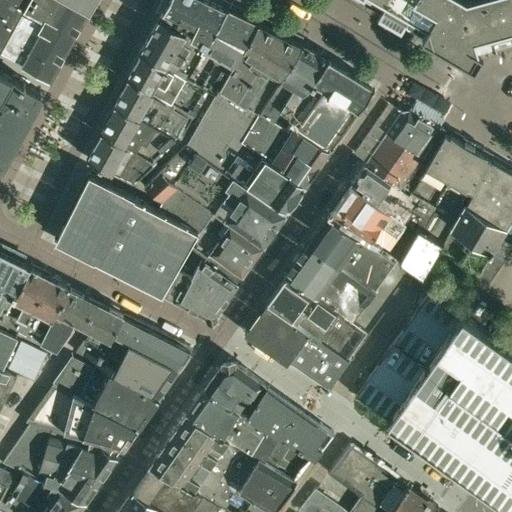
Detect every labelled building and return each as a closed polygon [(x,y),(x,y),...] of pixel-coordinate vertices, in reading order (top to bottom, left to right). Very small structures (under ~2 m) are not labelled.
[(0,0),(0,48),(26,0),(0,0)] [(0,48),(49,75),(90,0),(26,0),(0,48)] [(205,42),(227,4),(221,1),(219,1),(217,0),(165,0),(162,7),(158,15),(205,42)] [(511,0),(373,0),(429,32),(451,45),(453,39),(467,47),(478,45),(482,44),(511,34),(511,0)] [(227,72),(257,20),(229,6),(227,4),(205,42),(185,77),(207,89),(215,94),(227,72)] [(185,77),(205,42),(158,15),(138,49),(140,50),(140,51),(185,77)] [(227,72),(186,144),(213,162),(232,135),(240,140),(258,111),(300,42),(282,32),(257,20),(227,72)] [(298,96),(328,56),(326,55),(318,53),(310,49),(305,43),(303,42),(301,41),(300,42),(258,111),(273,119),(279,109),(287,114),(288,114),(298,96)] [(193,114),(207,89),(185,77),(140,51),(126,75),(128,76),(127,76),(159,95),(174,103),(174,102),(193,114)] [(358,107),(373,86),(373,85),(372,85),(328,58),(329,57),(328,56),(298,96),(288,114),(288,115),(297,122),(315,133),(332,144),(356,107),(358,107)] [(41,91),(0,70),(0,164),(1,163),(10,147),(12,148),(36,107),(33,105),(41,91)] [(174,103),(159,95),(127,76),(128,76),(126,75),(120,83),(122,85),(113,102),(115,103),(146,122),(159,129),(159,128),(174,137),(187,115),(172,107),(174,103)] [(436,145),(432,143),(441,126),(439,125),(444,117),(438,114),(440,112),(417,98),(411,109),(409,108),(407,108),(405,108),(404,108),(403,109),(366,161),(399,185),(418,199),(421,196),(411,189),(436,145)] [(134,148),(135,149),(153,158),(174,137),(159,128),(159,129),(146,122),(115,103),(100,129),(102,130),(134,148)] [(273,119),(258,111),(240,140),(293,173),(305,181),(328,148),(311,137),(289,122),(286,128),(273,119)] [(465,201),(492,156),(488,153),(489,151),(488,151),(485,150),(479,147),(475,145),(469,142),(463,139),(459,136),(454,133),(451,130),(450,131),(445,129),(436,145),(411,189),(421,196),(418,199),(405,220),(406,221),(416,228),(398,258),(423,275),(439,246),(453,222),(465,201)] [(118,175),(134,148),(102,130),(87,156),(95,161),(118,175)] [(285,209),(305,181),(293,173),(240,140),(232,135),(213,162),(229,173),(231,170),(236,173),(269,197),(284,208),(285,209)] [(155,173),(144,184),(162,198),(175,185),(174,182),(178,177),(196,150),(186,144),(158,170),(155,173)] [(134,148),(118,175),(133,182),(156,161),(153,158),(135,149),(134,148)] [(212,210),(261,244),(283,212),(282,211),(267,201),(229,173),(213,162),(196,150),(178,177),(174,182),(175,185),(212,210)] [(511,243),(499,237),(511,213),(511,167),(492,156),(465,201),(453,222),(439,246),(477,268),(458,300),(470,309),(511,248),(511,243)] [(405,220),(418,199),(399,185),(366,161),(352,181),(405,220)] [(175,185),(162,198),(157,208),(88,174),(70,210),(56,239),(161,292),(190,243),(189,243),(212,210),(175,185)] [(406,221),(405,220),(352,181),(327,214),(365,242),(372,234),(388,245),(406,221)] [(240,274),(261,244),(212,210),(189,243),(190,243),(239,277),(241,274),(240,274)] [(365,242),(327,214),(305,246),(373,293),(395,262),(365,242)] [(214,313),(239,277),(190,243),(161,292),(162,293),(162,292),(206,315),(207,319),(215,317),(214,313)] [(353,321),(373,293),(305,246),(285,273),(337,310),(353,321)] [(0,248),(0,366),(1,367),(16,337),(0,329),(0,306),(1,304),(6,307),(29,263),(3,250),(0,248)] [(0,320),(19,330),(49,273),(41,269),(29,263),(6,307),(0,319),(0,320)] [(39,340),(68,283),(49,273),(19,330),(39,340)] [(367,331),(337,310),(285,273),(265,299),(320,337),(348,357),(367,331)] [(88,293),(68,283),(39,340),(56,348),(72,325),(73,326),(79,329),(96,297),(90,294),(88,293)] [(511,346),(509,344),(492,332),(467,314),(430,289),(355,394),(462,470),(479,483),(492,491),(509,504),(511,505),(511,346)] [(103,349),(107,343),(124,311),(103,300),(96,297),(79,329),(85,333),(82,338),(83,338),(92,343),(102,348),(103,349)] [(348,357),(320,337),(265,299),(244,329),(328,387),(348,357)] [(115,333),(178,366),(190,348),(189,344),(124,311),(107,343),(110,343),(115,333)] [(158,394),(178,366),(115,333),(110,343),(107,343),(103,349),(83,338),(75,349),(96,360),(95,361),(108,368),(158,394)] [(45,351),(20,339),(7,366),(32,378),(45,351)] [(94,365),(72,354),(71,353),(52,380),(79,394),(94,365)] [(246,412),(265,383),(232,360),(222,361),(205,386),(246,412)] [(1,367),(0,366),(0,404),(15,373),(1,367)] [(137,423),(158,394),(108,368),(91,401),(137,423)] [(91,401),(83,396),(79,394),(52,380),(24,420),(28,421),(52,427),(122,444),(137,423),(91,401)] [(332,431),(265,383),(246,412),(290,440),(310,452),(311,452),(314,455),(332,431)] [(290,440),(246,412),(205,386),(186,412),(227,437),(233,440),(275,465),(290,440)] [(197,481),(227,437),(186,412),(150,462),(194,488),(196,486),(194,485),(197,481)] [(122,444),(52,427),(28,421),(1,460),(26,472),(84,499),(122,444)] [(219,463),(233,440),(227,437),(197,481),(218,493),(213,501),(233,511),(269,511),(271,509),(239,489),(244,479),(219,463)] [(296,478),(275,465),(233,440),(219,463),(244,479),(239,489),(271,509),(296,478)] [(292,475),(310,452),(290,440),(275,465),(296,478),(292,475)] [(363,490),(381,464),(372,458),(369,456),(350,442),(327,470),(359,495),(363,490)] [(201,492),(194,488),(150,462),(132,488),(171,511),(214,511),(215,511),(233,511),(213,501),(200,493),(201,492)] [(432,511),(438,505),(425,495),(424,497),(419,493),(420,492),(397,476),(381,464),(363,490),(359,495),(349,510),(350,511),(432,511)] [(0,498),(12,472),(1,466),(0,469),(0,498)] [(26,472),(21,483),(17,491),(14,497),(29,508),(34,511),(74,511),(84,499),(26,472)] [(17,491),(21,483),(15,480),(11,488),(17,491)] [(200,493),(213,501),(218,493),(197,481),(194,485),(196,486),(194,488),(201,492),(200,493)] [(350,511),(349,510),(343,506),(317,488),(315,487),(297,508),(299,510),(302,511),(318,511),(323,506),(331,511),(350,511)] [(171,511),(132,488),(114,511),(171,511)]
